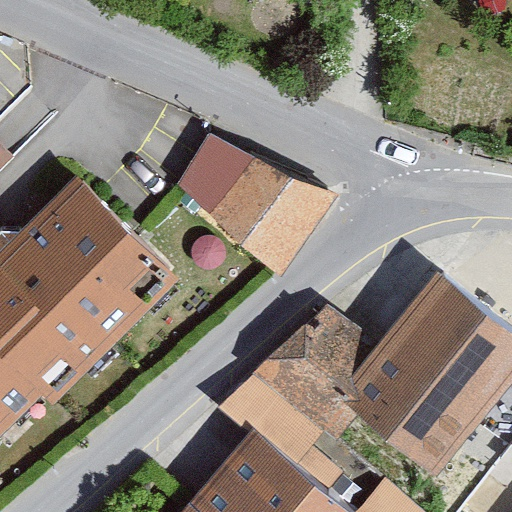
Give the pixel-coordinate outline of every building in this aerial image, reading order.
[(0,163),(16,148),(0,132),(0,163)] [(334,195),(208,134),(177,184),(280,277),(334,195)] [(0,442),(167,284),(67,180),(0,243),(0,442)] [(511,329),(444,275),(386,346),(343,399),(359,412),(438,475),(511,383),(511,329)] [(330,296),(222,416),(248,440),(314,498),(340,470),(325,456),(360,417),(359,412),(343,399),(386,346),(330,296)] [(338,511),(314,498),(248,440),(187,511),(338,511)] [(425,511),(386,481),(361,511),(425,511)]
